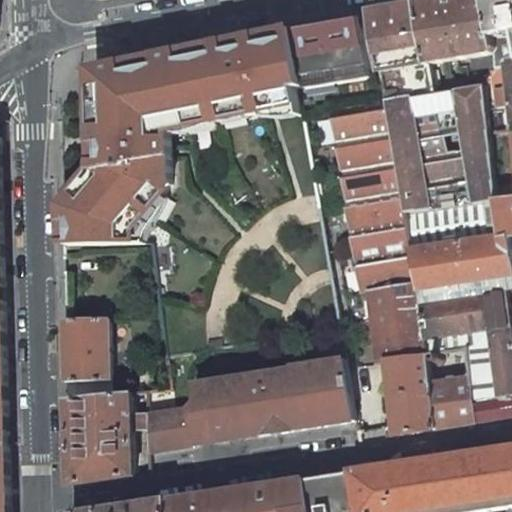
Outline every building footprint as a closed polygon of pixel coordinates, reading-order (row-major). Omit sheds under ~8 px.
[(489,0),(455,0),(422,6),(432,64),(499,53),(489,0)] [(511,0),(489,0),(499,53),(501,65),(511,64),(511,0)] [(422,6),(373,14),(407,212),(500,201),(492,133),(487,85),(437,94),(432,64),(422,6)] [(326,85),(307,89),(338,299),(372,293),(379,357),(390,365),(398,436),(436,430),(431,385),(428,355),(423,298),(407,212),(373,14),(346,19),(356,80),(326,85)] [(315,24),(298,27),(299,29),(307,89),(326,85),(315,24)] [(70,248),(92,249),(136,246),(135,232),(171,186),(177,126),(253,110),(255,117),(305,107),(301,90),(307,89),(299,29),(131,63),(101,71),(96,115),(98,173),(96,176),(69,209),(70,248)] [(511,64),(501,65),(495,66),(499,107),(511,105),(511,64)] [(0,511),(12,511),(11,448),(0,447),(0,430),(10,431),(2,137),(0,136),(0,511)] [(511,199),(500,201),(407,212),(423,298),(428,355),(470,348),(473,378),(478,424),(511,418),(511,302),(511,293),(463,300),(462,292),(482,289),(482,284),(511,279),(511,199)] [(511,292),(511,279),(482,284),(482,289),(462,292),(463,300),(511,293),(511,292)] [(71,321),(67,321),(69,383),(114,382),(112,320),(71,321)] [(193,409),(151,416),(151,432),(152,454),(358,422),(348,360),(294,368),(294,370),(196,385),(198,403),(193,409)] [(478,424),(473,378),(431,385),(436,430),(478,424)] [(114,382),(69,383),(69,400),(114,395),(114,382)] [(114,395),(69,400),(72,486),(152,474),(152,454),(151,432),(135,432),(134,415),(151,414),(150,392),(114,395)] [(0,447),(11,448),(10,431),(0,430),(0,447)] [(511,511),(511,449),(171,501),(171,511),(429,511),(511,499),(511,511)] [(511,499),(429,511),(501,511),(511,510),(511,499)] [(171,511),(171,501),(100,511),(171,511)]
